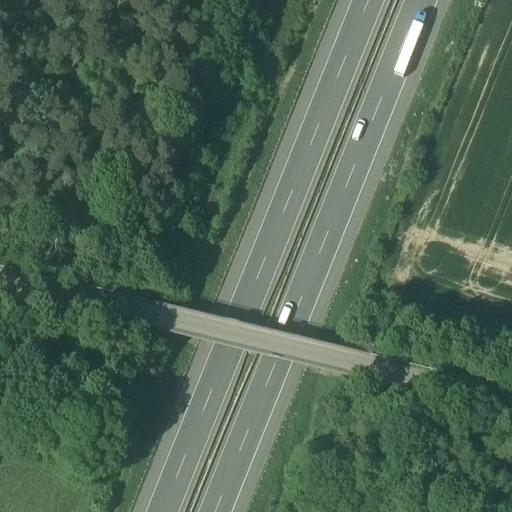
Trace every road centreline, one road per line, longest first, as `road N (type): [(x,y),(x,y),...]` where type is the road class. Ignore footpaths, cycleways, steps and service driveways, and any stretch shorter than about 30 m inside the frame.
road 1 (motorway): [(226,511),(426,0)]
road 2 (motorway): [(354,0),(154,511)]
road 3 (unclassified): [(0,285),(511,408)]
